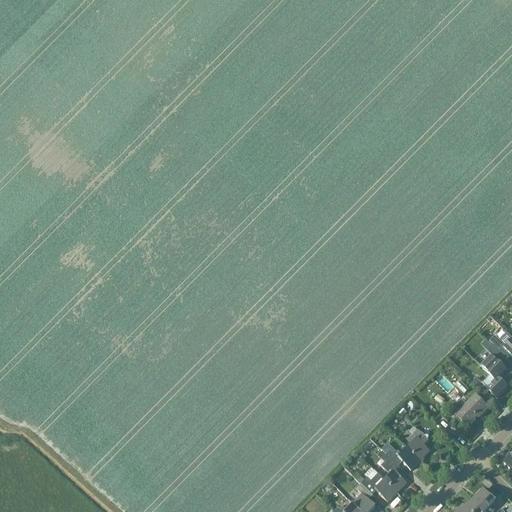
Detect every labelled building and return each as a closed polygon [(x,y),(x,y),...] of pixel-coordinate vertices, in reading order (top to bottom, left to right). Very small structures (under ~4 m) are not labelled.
[(492,320),(488,324),(495,331),(499,327),(492,320)] [(511,339),(508,344),(503,349),(501,346),(497,343),(493,348),(500,355),(504,359),(508,355),(511,358),(511,339)] [(492,356),(481,367),(485,371),(495,381),(495,382),(499,378),(507,370),(500,363),(496,359),(500,355),(493,348),(488,352),(492,356)] [(472,383),(477,388),(488,399),(492,394),(497,399),(509,387),(499,378),(495,382),(495,381),(487,389),(476,378),(472,383)] [(438,396),(434,400),(441,405),(444,401),(438,396)] [(480,414),(481,415),(488,409),(475,396),(466,405),(462,402),(455,408),(459,412),(456,415),(467,427),(480,414)] [(410,399),(405,403),(412,411),(417,406),(410,399)] [(420,462),(429,453),(420,444),(425,439),(413,427),(408,432),(412,436),(407,441),(411,444),(406,449),(420,462)] [(387,446),(381,451),(385,455),(397,467),(402,463),(410,472),(420,462),(406,449),(401,455),(398,452),(395,452),(394,453),(387,446)] [(361,453),(358,456),(363,461),(366,457),(361,453)] [(393,471),(397,467),(385,455),(381,460),(384,464),(381,467),(389,475),(383,481),(397,494),(406,484),(393,471)] [(511,455),(511,457),(509,455),(503,461),(503,464),(510,470),(511,468),(511,455)] [(359,477),(356,481),(360,485),(372,496),(376,492),(387,504),(397,494),(383,481),(377,475),(368,484),(364,480),(363,481),(359,477)] [(367,501),(372,496),(360,485),(355,490),(358,493),(355,496),(358,498),(352,505),(359,511),(370,511),(375,508),(367,501)] [(491,506),(494,503),(481,491),(473,500),(484,511),(502,511),(500,510),(498,511),(493,511),(494,511),(493,507),(491,506)] [(467,511),(484,511),(473,500),(464,509),(467,511)]
